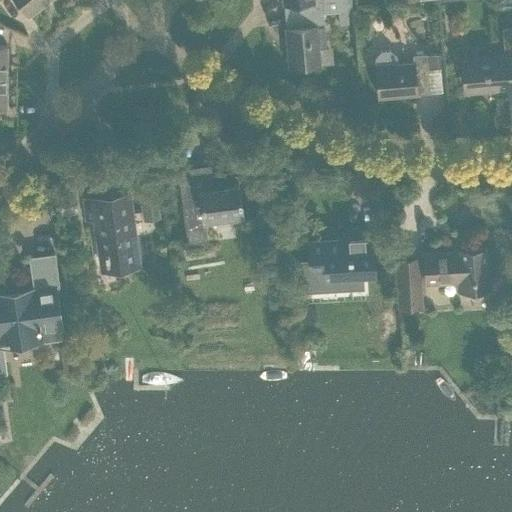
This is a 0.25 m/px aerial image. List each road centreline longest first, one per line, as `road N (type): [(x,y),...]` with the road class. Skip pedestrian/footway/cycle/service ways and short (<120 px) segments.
road 1 (residential): [(146,32),(197,82),(304,139),(414,164),(511,166)]
road 2 (unclassified): [(0,178),(146,32)]
